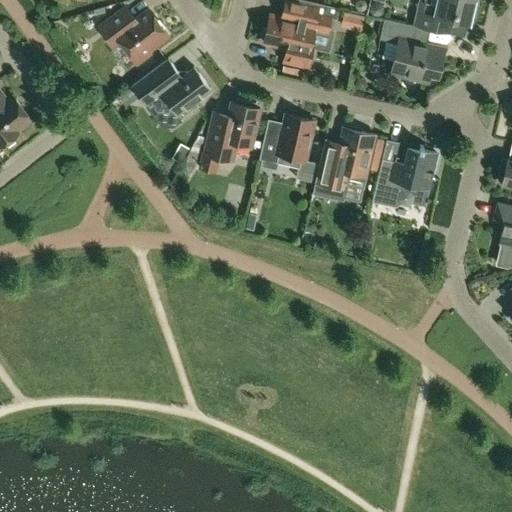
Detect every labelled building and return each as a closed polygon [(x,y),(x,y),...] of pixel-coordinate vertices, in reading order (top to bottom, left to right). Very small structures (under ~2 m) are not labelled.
[(329,17),(330,15),(332,6),(305,0),(285,0),(281,17),(269,14),(266,28),(263,29),(261,36),(263,39),(262,41),(286,47),(283,60),(307,66),(312,48),(330,52),(335,29),(327,28),(329,17)] [(419,0),(414,25),(418,25),(439,30),(451,33),(454,19),(468,23),(470,16),(473,17),(475,15),(478,5),(476,2),(473,1),(473,0),(419,0)] [(134,19),(125,6),(98,26),(112,45),(119,40),(136,62),(149,52),(150,47),(167,34),(148,8),(134,19)] [(363,16),(343,12),(340,27),(360,31),(363,16)] [(418,25),(414,25),(383,17),(378,39),(396,43),(390,72),(428,81),(430,73),(437,75),(444,48),(414,41),(418,25)] [(131,85),(140,97),(161,126),(173,127),(182,120),(177,113),(182,110),(210,89),(193,66),(180,75),(168,58),(131,85)] [(0,145),(4,143),(8,146),(14,141),(13,136),(17,133),(15,130),(29,119),(12,97),(6,101),(0,92),(0,145)] [(213,111),(203,153),(200,169),(216,172),(219,157),(231,160),(235,141),(251,145),(259,107),(255,106),(256,102),(236,98),(235,102),(230,101),(227,114),(213,111)] [(275,169),(277,163),(298,168),(296,177),(310,180),(315,162),(305,160),(314,120),(284,113),(280,131),(276,130),(274,137),(264,134),(258,159),(262,159),(260,165),(275,169)] [(339,178),(362,183),(374,134),(343,127),(339,143),(324,139),(312,192),(335,198),(339,178)] [(381,158),(375,185),(371,201),(387,205),(388,200),(411,202),(415,184),(428,187),(436,152),(407,145),(403,161),(394,159),(393,161),(381,158)] [(511,159),(506,158),(506,159),(503,158),(501,160),(498,172),(500,174),(502,175),(500,183),(511,185),(511,159)] [(497,244),(501,245),(496,263),(506,265),(511,264),(511,205),(496,201),(492,219),(503,222),(497,244)]
